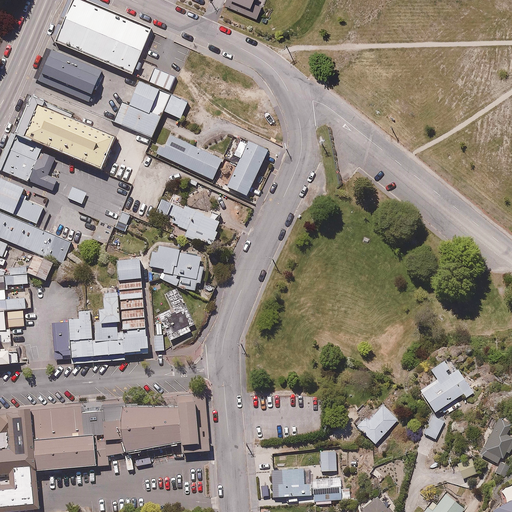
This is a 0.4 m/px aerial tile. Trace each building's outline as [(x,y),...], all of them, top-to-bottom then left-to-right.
[(152,31),(80,0),(75,0),(57,42),(134,75),(152,31)] [(108,72),(55,48),(39,82),(93,106),(108,72)] [(176,77),(155,69),(150,82),(170,91),(176,77)] [(189,102),(131,78),(112,122),(153,139),(165,112),(182,119),(189,102)] [(36,97),(19,134),(101,170),(118,133),(36,97)] [(224,160),(171,136),(160,159),(213,183),(224,160)] [(58,157),(17,140),(3,172),(51,194),(57,180),(49,176),(58,157)] [(270,151),(249,141),(228,188),(249,197),(270,151)] [(0,177),(0,213),(35,229),(45,208),(22,199),(26,189),(0,177)] [(89,192),(74,186),(69,198),(84,204),(89,192)] [(184,209),(164,200),(157,214),(172,220),(171,224),(186,230),(184,235),(212,248),(224,222),(185,205),(184,209)] [(131,212),(122,210),(116,229),(125,231),(131,212)] [(35,229),(0,213),(0,239),(10,244),(61,265),(71,243),(35,229)] [(116,226),(101,220),(93,238),(108,245),(116,226)] [(0,239),(0,256),(5,258),(10,244),(0,239)] [(183,251),(160,246),(158,254),(153,253),(151,267),(166,270),(162,278),(179,287),(196,290),(198,283),(202,283),(205,268),(200,266),(202,257),(182,253),(183,251)] [(55,265),(34,256),(26,273),(47,282),(55,265)] [(143,258),(118,260),(120,293),(125,353),(150,351),(143,258)] [(0,291),(8,291),(8,285),(27,284),(24,275),(0,276),(0,291)] [(0,291),(0,311),(6,311),(23,309),(29,309),(27,289),(8,291),(0,291)] [(174,310),(160,317),(172,341),(197,328),(177,289),(167,295),(174,310)] [(65,358),(125,353),(120,293),(105,294),(106,309),(99,310),(100,320),(94,320),(93,312),(79,313),(80,320),(53,323),(56,353),(65,358)] [(0,311),(0,365),(19,364),(18,350),(3,351),(2,343),(12,342),(11,330),(8,330),(6,311),(0,311)] [(24,311),(8,312),(10,327),(25,326),(24,311)] [(164,335),(155,336),(156,351),(165,350),(164,335)] [(430,379),(413,390),(416,395),(414,397),(416,399),(419,397),(430,414),(458,395),(460,398),(469,392),(467,388),(470,386),(463,376),(460,378),(454,368),(451,370),(447,365),(444,367),(439,360),(424,371),(430,379)] [(22,410),(22,414),(1,415),(3,433),(10,432),(12,450),(0,450),(0,476),(12,475),(13,485),(0,485),(0,511),(11,511),(42,509),(39,472),(110,467),(110,457),(183,443),(184,454),(210,451),(207,397),(195,395),(179,396),(180,408),(116,407),(83,410),(82,407),(22,410)] [(357,425),(376,445),(400,420),(383,404),(380,408),(377,406),(373,410),(375,412),(369,419),(366,416),(357,425)] [(487,423),(494,426),(482,453),(499,461),(501,457),(503,458),(507,451),(510,452),(511,448),(511,433),(508,431),(511,423),(511,421),(501,416),(500,418),(491,413),(487,423)] [(441,419),(429,414),(419,434),(432,440),(441,419)] [(320,449),(320,470),(337,470),(337,449),(320,449)] [(473,456),(457,462),(463,478),(479,471),(473,456)] [(273,481),(274,496),(311,495),(311,484),(305,484),(304,469),(282,469),(282,481),(273,481)] [(314,489),(314,500),(351,499),(351,488),(341,488),(340,478),(317,479),(318,489),(314,489)] [(456,511),(461,506),(441,491),(427,508),(423,505),(418,511),(456,511)] [(392,511),(380,496),(360,511),(392,511)] [(511,511),(511,500),(488,511),(511,511)]
